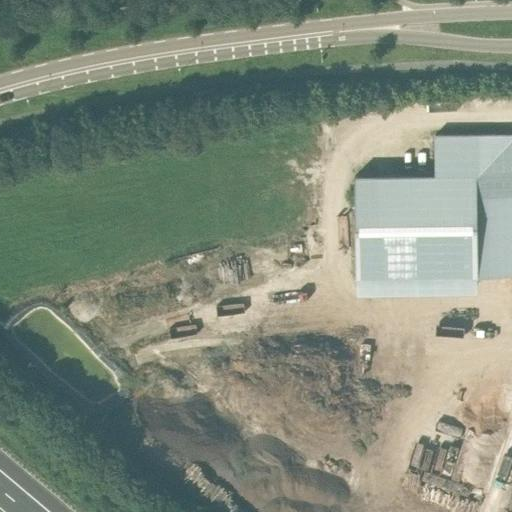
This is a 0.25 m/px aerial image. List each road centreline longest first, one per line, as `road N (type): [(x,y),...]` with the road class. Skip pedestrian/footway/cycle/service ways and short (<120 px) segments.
road 1 (secondary): [(0,91),(161,57),(390,28)]
road 2 (secondary): [(390,28),(439,43),(511,46)]
road 3 (secondary): [(511,12),(390,28)]
